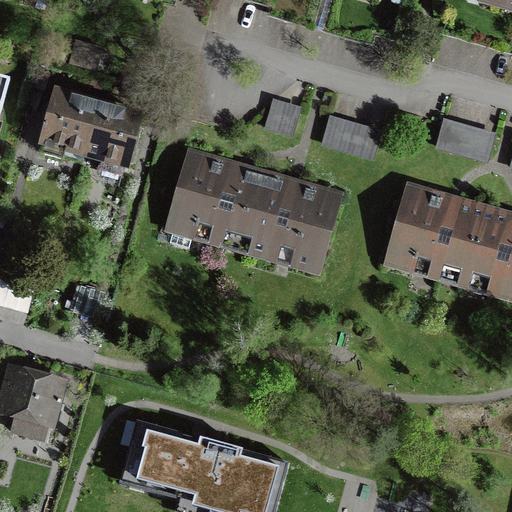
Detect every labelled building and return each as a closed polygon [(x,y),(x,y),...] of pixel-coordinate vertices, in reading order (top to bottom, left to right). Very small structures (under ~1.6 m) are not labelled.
[(270,8),(313,21),(318,6),(298,0),(260,0),(271,3),(270,8)] [(323,31),(332,0),(320,0),(312,28),(323,31)] [(141,2),(128,43),(145,48),(157,6),(141,2)] [(372,34),(398,41),(403,24),(376,16),(375,23),(331,11),(327,26),(371,39),(372,34)] [(445,31),(510,49),(511,41),(511,30),(450,13),(445,31)] [(0,79),(0,110),(8,81),(0,79)] [(65,150),(84,155),(98,107),(56,94),(43,144),(46,145),(43,154),(62,159),(65,150)] [(299,111),(274,103),(267,128),(292,135),(299,111)] [(98,107),(84,155),(103,161),(101,170),(120,175),(122,166),(127,167),(140,117),(108,108),(108,110),(98,107)] [(380,135),(331,120),(323,144),(373,159),(380,135)] [(438,148),(487,161),(493,136),(444,123),(438,148)] [(194,158),(170,243),(189,249),(193,234),(197,235),(200,225),(213,229),(230,168),(194,158)] [(268,256),(286,190),(241,178),(224,238),(250,246),(249,250),(268,256)] [(294,252),(291,262),(314,269),(334,198),(298,187),(280,248),(294,252)] [(393,263),(415,269),(418,259),(432,263),(449,202),(413,192),(393,263)] [(432,263),(443,266),(460,205),(449,202),(432,263)] [(442,270),(466,277),(484,212),(460,205),(443,266),(442,270)] [(508,219),(484,212),(466,277),(490,284),(508,219)] [(490,284),(501,287),(511,249),(511,226),(507,225),(490,284)] [(511,249),(500,293),(511,296),(511,249)] [(34,289),(0,279),(0,306),(27,314),(34,289)] [(12,370),(0,412),(17,417),(13,431),(42,439),(46,425),(51,426),(63,384),(12,370)] [(198,436),(138,420),(119,485),(177,501),(174,511),(275,511),(290,462),(198,436)]
